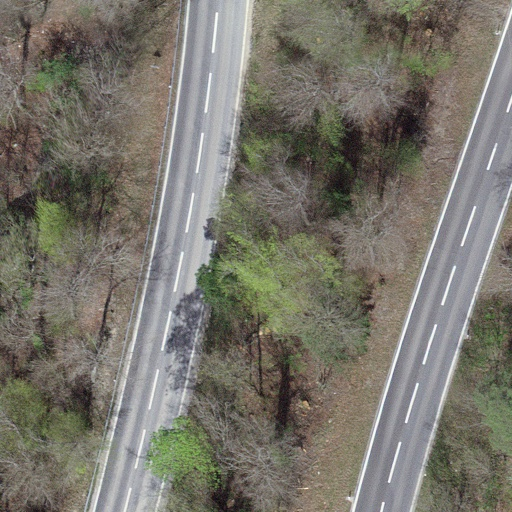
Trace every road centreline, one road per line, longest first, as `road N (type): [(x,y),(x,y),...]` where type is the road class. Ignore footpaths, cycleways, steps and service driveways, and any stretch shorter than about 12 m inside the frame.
road 1 (tertiary): [(124,511),(179,270),(217,0)]
road 2 (tertiary): [(511,90),(380,511)]
